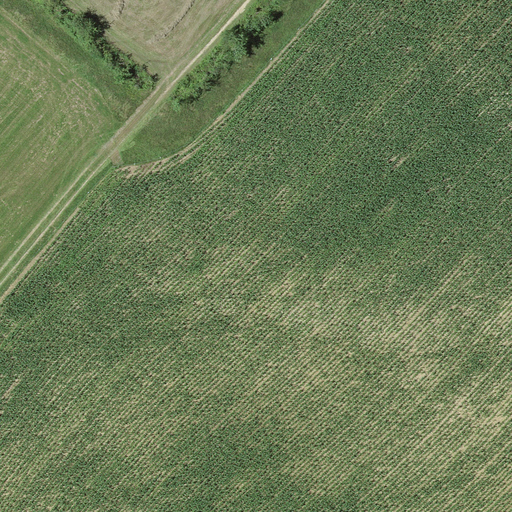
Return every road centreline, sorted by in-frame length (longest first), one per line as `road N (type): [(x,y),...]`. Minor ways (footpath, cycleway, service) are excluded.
road 1 (track): [(0,284),(171,82)]
road 2 (track): [(78,0),(171,82),(246,0)]
